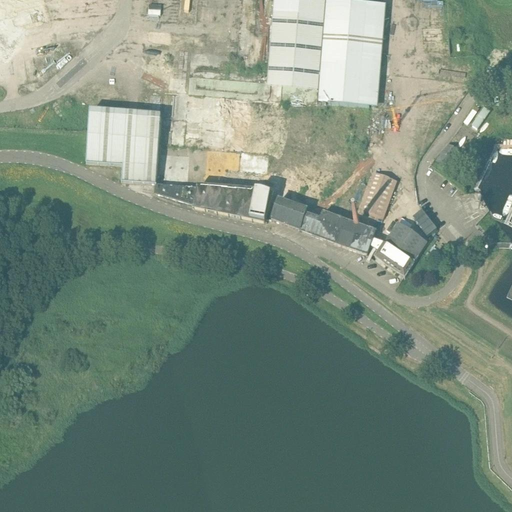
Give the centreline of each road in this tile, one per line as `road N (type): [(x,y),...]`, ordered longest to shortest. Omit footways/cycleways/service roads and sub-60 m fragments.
road 1 (tertiary): [(0,332),(57,261),(120,247),(277,270),(405,349),(437,357)]
road 2 (residential): [(304,254),(327,254),(399,299),(426,300),(449,288),(459,272),(457,249),(426,209),(426,162),(472,96),(511,90)]
road 3 (tertiary): [(304,254),(59,165),(0,156)]
road 4 (tertiary): [(437,357),(304,254)]
road 5 (tertiary): [(511,479),(499,465),(491,398),(437,357)]
